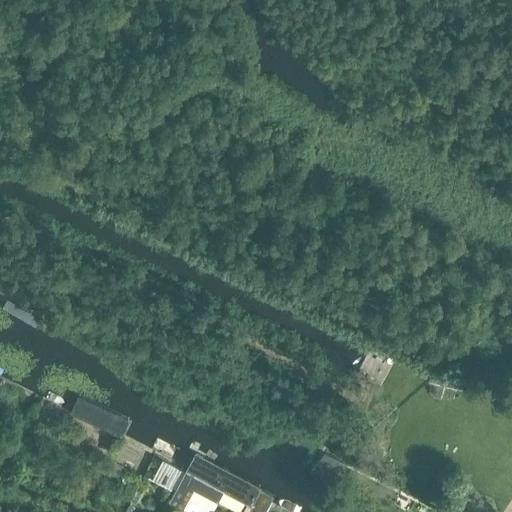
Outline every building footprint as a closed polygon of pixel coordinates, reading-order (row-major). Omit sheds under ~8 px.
[(81,396),(73,413),(97,424),(123,436),(131,419),(81,396)] [(39,429),(38,429),(33,440),(40,443),(45,432),(39,429)] [(69,444),(70,441),(73,434),(63,430),(60,436),(59,440),(69,444)] [(169,499),(167,502),(180,510),(181,508),(192,487),(206,495),(214,499),(217,495),(219,489),(250,505),(260,486),(199,453),(194,451),(187,464),(169,499)] [(342,461),(329,451),(314,470),(326,480),(342,461)] [(124,466),(119,463),(110,459),(104,470),(114,476),(118,477),(124,466)] [(137,503),(143,492),(137,489),(131,500),(137,503)]
